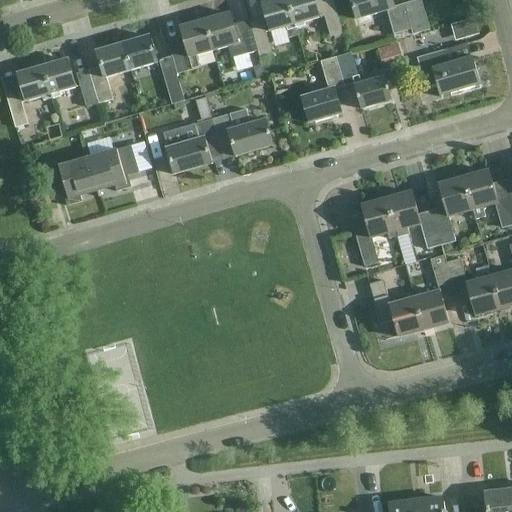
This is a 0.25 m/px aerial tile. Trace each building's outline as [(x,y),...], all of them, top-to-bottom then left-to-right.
[(261,59),(273,56),(267,34),(296,25),(288,0),(279,0),(263,5),(267,21),(251,25),(261,59)] [(324,0),(316,2),(315,0),(288,0),(296,25),(325,17),(331,38),(343,35),(333,0),(324,0)] [(395,8),(392,0),(352,0),(358,20),(388,12),(395,36),(413,31),(414,36),(431,31),(422,1),(395,8)] [(206,21),(215,52),(232,47),(235,59),(258,52),(250,21),(234,26),(231,14),(206,21)] [(480,36),(475,19),(463,23),(467,39),(480,36)] [(197,57),(215,52),(206,21),(182,28),(185,40),(169,44),(173,59),(178,75),(200,69),(197,57)] [(178,75),(173,59),(158,63),(150,37),(124,45),(132,72),(160,63),(173,105),(185,102),(178,75)] [(108,79),(132,72),(124,45),(98,53),(102,68),(90,72),(100,105),(114,101),(108,79)] [(389,62),(411,59),(409,45),(387,48),(389,62)] [(473,59),(449,66),(445,51),(418,59),(426,89),(439,86),(442,97),(481,86),(473,59)] [(336,58),(345,88),(355,85),(362,110),(393,102),(386,78),(361,85),(352,54),(336,58)] [(335,91),(345,88),(336,58),(321,63),(329,91),(303,99),(310,125),(342,116),(335,91)] [(52,96),(77,89),(69,61),(44,68),(52,96)] [(266,78),(262,65),(254,68),(258,80),(266,78)] [(27,103),(52,96),(44,68),(19,75),(27,103)] [(77,75),(87,109),(100,105),(90,72),(77,75)] [(29,125),(19,91),(7,95),(16,128),(29,125)] [(212,119),(206,99),(196,102),(202,122),(212,119)] [(251,126),(247,111),(213,121),(221,149),(233,145),(237,158),(274,147),(266,121),(251,126)] [(186,145),(167,150),(175,176),(213,165),(209,152),(221,149),(213,121),(181,130),(186,145)] [(100,198),(132,188),(129,177),(140,174),(132,147),(89,159),(100,198)] [(68,207),(100,198),(89,159),(46,172),(54,198),(64,195),(68,207)] [(494,185),(490,172),(465,179),(474,210),(477,221),(487,218),(484,208),(498,204),(505,229),(511,226),(511,196),(508,181),(494,185)] [(450,217),(474,210),(465,179),(440,186),(446,208),(433,211),(442,246),(456,242),(450,217)] [(442,246),(433,211),(419,215),(413,193),(388,200),(397,232),(421,225),(428,250),(442,246)] [(373,239),(397,232),(388,200),(363,207),(369,229),(356,233),(365,268),(380,264),(373,239)] [(511,245),(510,246),(511,251),(511,272),(493,278),(502,310),(511,307),(511,245)] [(460,260),(458,253),(445,257),(447,263),(457,299),(470,295),(476,317),(502,310),(493,278),(468,284),(461,260),(460,260)] [(457,299),(447,263),(445,257),(431,261),(440,292),(425,296),(424,291),(414,294),(425,332),(449,325),(443,303),(457,299)] [(391,306),(384,281),(370,286),(380,320),(394,316),(400,339),(425,332),(414,294),(403,297),(405,302),(391,306)] [(511,511),(511,491),(487,495),(488,511),(511,511)] [(418,511),(445,511),(444,499),(418,502),(418,511)] [(418,511),(418,502),(391,505),(391,511),(418,511)]
